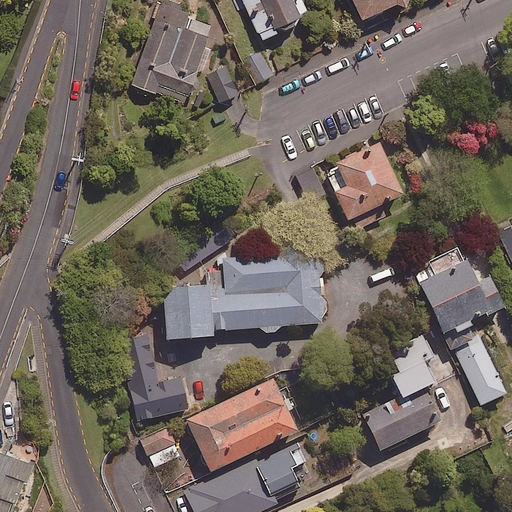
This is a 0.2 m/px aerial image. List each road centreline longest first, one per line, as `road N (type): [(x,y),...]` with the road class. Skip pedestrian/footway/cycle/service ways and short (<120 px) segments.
road 1 (unknown): [(180,381),(251,349),(327,335),(345,308),(332,252),(286,202),(263,138)]
road 2 (residential): [(24,272),(87,44),(86,0)]
road 3 (residential): [(511,9),(278,123)]
road 4 (residential): [(24,272),(42,298),(81,474),(97,511)]
road 5 (residential): [(0,153),(59,0)]
